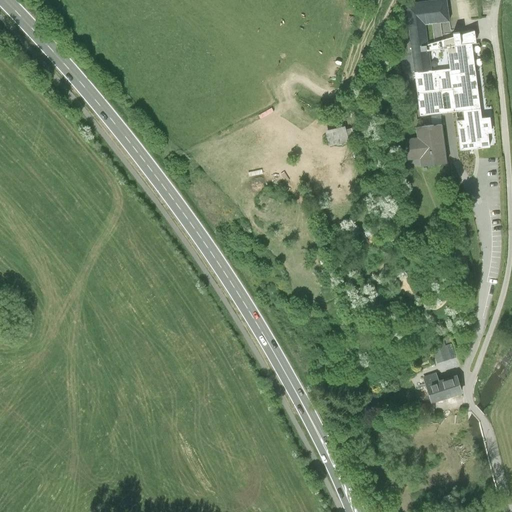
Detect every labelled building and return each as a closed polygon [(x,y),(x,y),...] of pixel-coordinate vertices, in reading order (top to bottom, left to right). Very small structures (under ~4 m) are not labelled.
[(446,0),(445,0),(406,5),(406,7),(409,6),(412,27),(409,27),(413,59),(401,61),(402,66),(405,89),(417,87),(421,117),(440,115),(440,114),(446,114),(446,116),(450,115),(450,113),(463,111),(480,109),(479,99),(470,32),(446,35),(446,40),(448,49),(450,70),(447,71),(446,63),(434,64),(432,51),(428,52),(428,46),(427,42),(427,38),(426,39),(426,34),(428,33),(429,31),(428,28),(426,28),(425,28),(424,26),(425,25),(423,25),(423,23),(440,20),(441,23),(449,22),(448,12),(446,1),(446,0)] [(432,45),(428,46),(428,52),(432,51),(448,49),(446,40),(432,45)] [(464,121),(457,122),(461,152),(490,148),(488,134),(492,133),(490,118),(481,119),(480,109),(463,111),(464,121)] [(328,143),(348,140),(346,124),(325,127),(328,143)] [(404,161),(420,160),(421,167),(446,164),(443,127),(416,129),(417,140),(402,141),(404,161)] [(286,161),(296,156),(294,152),(284,157),(286,161)] [(433,351),(437,364),(450,360),(444,341),(433,351)] [(461,395),(456,377),(438,382),(436,373),(423,377),(431,404),(461,395)] [(434,404),(420,404),(420,414),(434,414),(434,404)]
